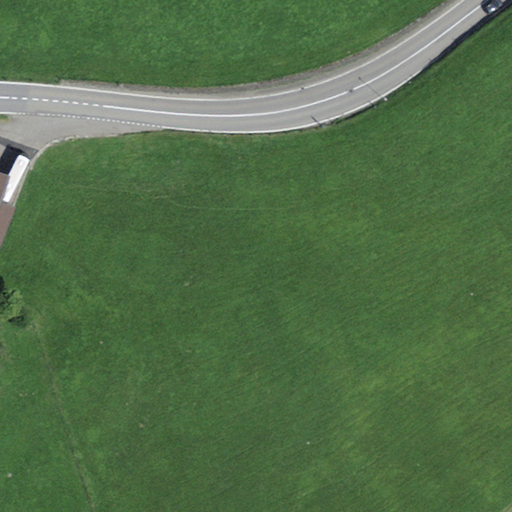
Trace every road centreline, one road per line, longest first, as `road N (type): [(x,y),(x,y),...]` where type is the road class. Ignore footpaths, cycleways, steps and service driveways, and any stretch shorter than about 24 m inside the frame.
road 1 (secondary): [(0,96),(225,114),(331,97)]
road 2 (secondary): [(486,0),(385,72),(331,97)]
